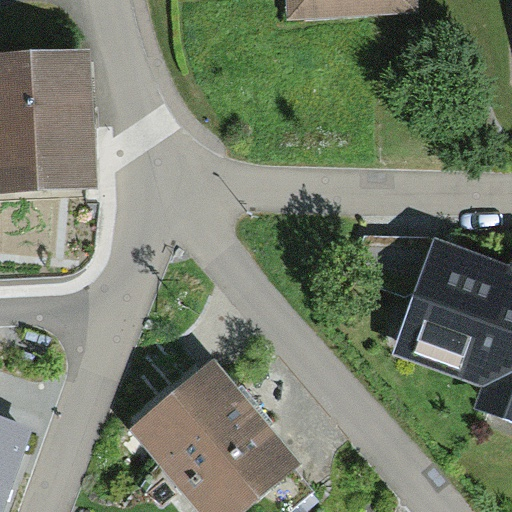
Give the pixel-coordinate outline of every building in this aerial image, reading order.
[(421,0),(170,0),(171,0),(177,0),(286,0),(289,27),(422,16),(421,0)] [(94,56),(0,60),(0,195),(100,191),(94,56)] [(413,300),(435,238),(361,236),(350,279),(413,300)] [(511,266),(435,238),(413,300),(393,352),(483,385),(475,407),(511,420),(511,266)] [(215,363),(134,430),(202,511),(244,511),(301,465),(215,363)] [(0,511),(3,511),(32,430),(0,418),(0,511)]
